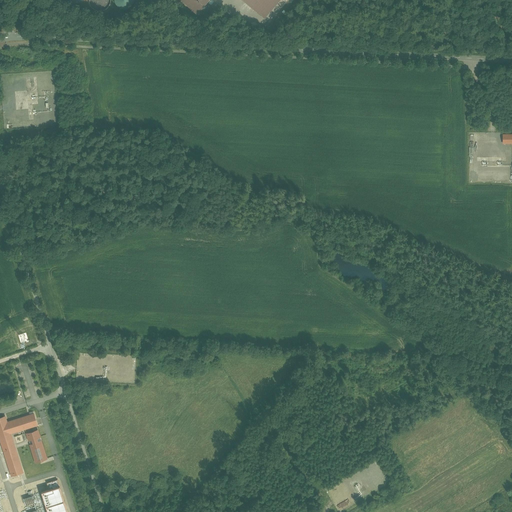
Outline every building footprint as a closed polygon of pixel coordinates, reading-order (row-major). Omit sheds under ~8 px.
[(89,0),(89,1),(90,3),(92,5),(93,6),(95,7),(98,8),(100,8),(102,8),(105,7),(106,6),(109,3),(110,2),(110,0),(89,0)] [(181,0),(197,14),(210,0),(181,0)] [(279,0),(243,0),(264,18),(279,0)] [(511,134),(503,135),(503,143),(511,142),(511,134)] [(0,418),(0,438),(11,475),(24,472),(12,434),(38,426),(34,414),(8,422),(6,416),(0,418)] [(38,431),(26,434),(35,462),(47,458),(38,431)] [(67,511),(57,481),(50,483),(51,489),(42,492),(48,511),(67,511)] [(348,499),(337,505),(340,510),(350,503),(348,499)]
